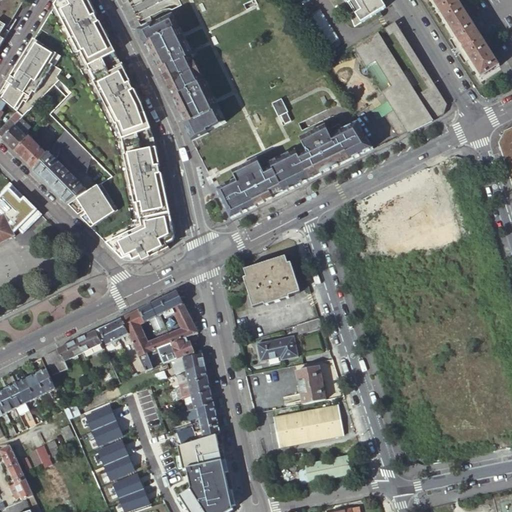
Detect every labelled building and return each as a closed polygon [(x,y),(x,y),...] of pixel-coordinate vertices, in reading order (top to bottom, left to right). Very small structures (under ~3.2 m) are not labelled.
[(130,85),(99,23),(98,24),(95,17),(96,17),(87,1),(87,0),(59,0),(55,7),(51,14),(34,41),(22,60),(15,71),(15,72),(13,76),(11,78),(10,78),(11,79),(8,84),(7,84),(0,94),(0,99),(7,105),(17,114),(21,118),(22,120),(51,91),(55,87),(66,99),(50,116),(65,132),(91,158),(111,179),(101,185),(88,194),(69,207),(71,206),(73,211),(74,212),(75,211),(78,216),(79,217),(81,219),(82,220),(84,219),(86,224),(87,225),(88,224),(91,229),(91,230),(107,245),(124,262),(132,263),(140,259),(143,264),(150,260),(150,259),(163,253),(169,250),(167,245),(173,243),(175,238),(165,192),(163,183),(162,183),(160,175),(161,175),(156,150),(153,139),(150,131),(141,106),(134,92),(133,92),(130,85)] [(14,19),(25,0),(0,0),(0,49),(17,21),(14,19)] [(381,12),(386,8),(381,0),(346,0),(354,12),(350,15),(355,28),(362,24),(381,12)] [(499,66),(457,0),(433,0),(451,28),(474,65),(482,78),(499,66)] [(148,17),(152,24),(153,24),(153,25),(165,19),(161,11),(148,17)] [(320,11),(308,18),(327,48),(339,41),(320,11)] [(184,127),(192,142),(209,134),(208,132),(227,122),(218,104),(206,81),(204,82),(199,72),(192,58),(194,57),(173,16),(165,19),(153,25),(153,24),(152,24),(137,32),(144,47),(146,46),(150,43),(154,52),(151,55),(158,69),(159,72),(161,71),(165,78),(164,79),(166,83),(170,92),(171,91),(174,98),(175,99),(173,100),(179,111),(182,117),(186,115),(190,124),(186,126),(184,127)] [(390,26),(324,64),(379,149),(443,115),(446,106),(397,22),(390,26)] [(327,48),(330,51),(332,52),(334,51),(340,47),(340,46),(341,45),(339,41),(327,48)] [(150,43),(146,46),(151,55),(154,52),(150,43)] [(0,130),(0,137),(2,140),(22,121),(22,120),(21,118),(17,114),(0,130)] [(186,115),(182,117),(186,125),(186,126),(190,124),(186,115)] [(9,147),(15,152),(28,139),(24,136),(31,129),(22,121),(2,140),(9,147)] [(364,155),(373,150),(357,124),(349,128),(352,133),(364,155)] [(498,143),(511,185),(511,127),(504,132),(498,143)] [(216,191),(225,209),(233,219),(265,203),(262,198),(270,194),(273,199),(279,197),(331,171),(327,164),(336,160),(339,167),(364,155),(352,133),(349,128),(342,132),(340,128),(328,134),(326,131),(321,134),(314,137),(301,143),(305,152),(297,156),(296,152),(269,165),(271,169),(263,173),(259,163),(253,166),(246,170),(233,176),(236,182),(216,191)] [(52,190),(69,207),(88,194),(56,160),(63,151),(69,153),(68,158),(76,160),(74,164),(82,166),(81,170),(87,172),(91,158),(65,132),(47,155),(34,172),(52,190)] [(300,140),(301,143),(314,137),(313,134),(300,140)] [(26,164),(34,172),(47,155),(29,138),(28,139),(15,152),(26,164)] [(327,164),(331,171),(335,169),(339,167),(336,160),(327,164)] [(232,173),(233,176),(246,170),(245,167),(232,173)] [(361,194),(369,223),(438,203),(429,174),(361,194)] [(262,198),(265,203),(273,199),(270,194),(262,198)] [(0,243),(14,237),(4,216),(0,218),(0,243)] [(244,278),(253,307),(265,303),(266,306),(291,298),(290,296),(301,292),(292,263),(289,264),(286,256),(245,270),(247,277),(244,278)] [(198,334),(177,292),(122,319),(130,335),(141,356),(188,338),(198,334)] [(299,335),(323,327),(320,318),(306,322),(307,325),(297,328),(299,335)] [(120,340),(130,335),(122,319),(110,325),(118,341),(118,340),(120,340)] [(110,325),(96,332),(101,342),(105,341),(107,346),(118,341),(110,325)] [(77,341),(83,353),(102,344),(101,342),(96,332),(77,341)] [(258,345),(261,362),(281,358),(282,361),(299,357),(294,337),(258,345)] [(188,338),(141,356),(148,370),(156,367),(149,356),(160,352),(167,364),(185,357),(194,356),(193,353),(188,338)] [(65,362),(83,353),(77,341),(45,357),(53,374),(67,367),(65,362)] [(177,366),(179,375),(188,372),(205,369),(201,350),(193,353),(194,356),(185,357),(187,364),(177,366)] [(138,375),(141,373),(135,362),(132,363),(137,373),(138,375)] [(297,372),(303,405),(326,400),(319,367),(297,372)] [(46,394),(56,389),(47,369),(36,374),(46,394)] [(36,399),(46,394),(36,374),(26,379),(36,399)] [(26,404),(36,399),(26,379),(16,384),(26,404)] [(211,392),(208,380),(186,387),(180,389),(183,400),(189,399),(194,397),(211,392)] [(16,384),(7,389),(16,409),(17,409),(20,415),(29,411),(26,404),(16,384)] [(7,389),(0,392),(0,399),(7,414),(16,409),(7,389)] [(200,423),(216,417),(213,404),(188,412),(191,421),(199,418),(200,423)] [(77,405),(67,410),(69,416),(71,420),(82,415),(77,405)] [(112,406),(87,416),(93,431),(119,420),(116,414),(115,414),(112,406)] [(274,419),(280,449),(344,436),(339,406),(274,419)] [(191,421),(188,412),(183,414),(180,415),(183,424),(191,421)] [(201,431),(218,426),(216,417),(200,423),(201,431)] [(93,431),(99,445),(124,436),(120,427),(122,427),(119,420),(93,431)] [(62,429),(67,440),(74,437),(69,426),(62,429)] [(182,445),(197,441),(192,426),(177,432),(182,445)] [(216,435),(220,434),(218,426),(201,431),(203,436),(199,437),(200,440),(216,435)] [(182,445),(178,446),(183,460),(185,468),(186,469),(189,468),(195,487),(179,497),(180,499),(187,509),(188,511),(231,511),(233,511),(229,492),(225,474),(219,447),(216,435),(200,440),(197,441),(182,445)] [(123,441),(99,451),(105,466),(130,455),(128,448),(127,449),(123,441)] [(54,442),(47,445),(52,458),(60,455),(54,442)] [(222,446),(219,447),(225,474),(228,473),(222,446)] [(0,451),(0,455),(6,468),(17,463),(9,447),(0,451)] [(42,447),(35,451),(42,465),(44,469),(51,466),(42,447)] [(42,465),(35,451),(28,454),(34,468),(42,465)] [(130,455),(105,466),(111,480),(135,470),(132,463),(133,462),(130,455)] [(354,473),(350,457),(298,467),(302,484),(354,473)] [(26,458),(20,461),(25,473),(31,470),(26,458)] [(6,468),(14,484),(24,479),(17,463),(6,468)] [(114,484),(120,499),(145,489),(142,482),(141,482),(138,475),(114,484)] [(20,496),(22,501),(32,497),(24,479),(14,484),(8,487),(14,499),(20,496)] [(145,489),(120,499),(124,511),(127,511),(150,504),(147,496),(148,496),(145,489)] [(180,499),(177,501),(183,511),(187,509),(180,499)]
